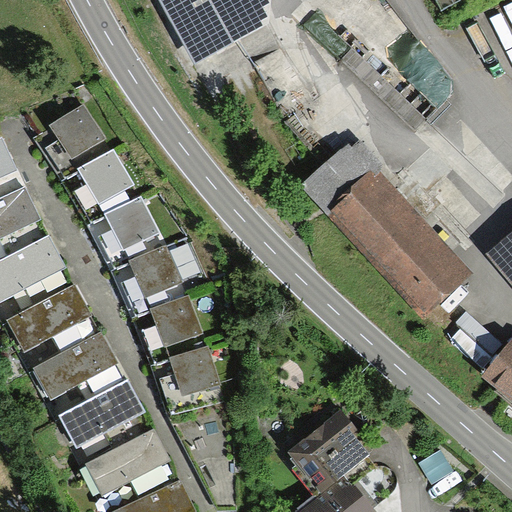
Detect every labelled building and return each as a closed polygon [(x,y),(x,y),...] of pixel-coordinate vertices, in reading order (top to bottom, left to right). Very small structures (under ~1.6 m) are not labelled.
[(158,0),(197,69),(266,31),(267,0),(158,0)] [(79,174),(113,153),(83,107),(49,130),(59,144),(46,153),(49,158),(65,182),(79,174)] [(0,140),(0,181),(18,173),(8,152),(2,140),(0,140)] [(417,315),(465,274),(352,143),(304,184),(417,315)] [(77,201),(91,228),(106,220),(142,200),(113,153),(79,174),(88,188),(75,198),(77,201)] [(0,202),(0,243),(42,222),(31,201),(25,190),(0,202)] [(131,265),(166,249),(142,200),(106,220),(113,234),(100,241),(103,246),(115,273),(131,265)] [(511,237),(488,259),(511,287),(511,237)] [(0,266),(0,306),(66,269),(55,250),(49,239),(0,266)] [(124,293),(135,320),(152,313),(188,298),(182,283),(204,273),(191,245),(169,255),(166,249),(131,265),(137,280),(122,286),(124,293)] [(75,287),(7,327),(25,357),(92,317),(81,298),(75,287)] [(171,364),(208,351),(188,298),(152,313),(158,329),(142,335),(144,341),(153,370),(171,364)] [(483,373),(506,346),(472,318),(449,345),(483,373)] [(101,335),(34,373),(52,404),(119,365),(107,345),(101,335)] [(511,347),(484,383),(511,404),(511,347)] [(208,351),(171,364),(176,379),(160,384),(162,389),(171,420),(225,404),(208,351)] [(128,384),(60,421),(77,451),(145,414),(133,394),(128,384)] [(336,415),(286,455),(315,491),(365,450),(336,415)] [(154,432),(87,469),(104,499),(170,462),(159,442),(154,432)] [(435,450),(415,463),(431,487),(451,475),(435,450)] [(372,511),(344,477),(301,511),(372,511)] [(180,482),(122,511),(195,511),(186,493),(180,482)]
